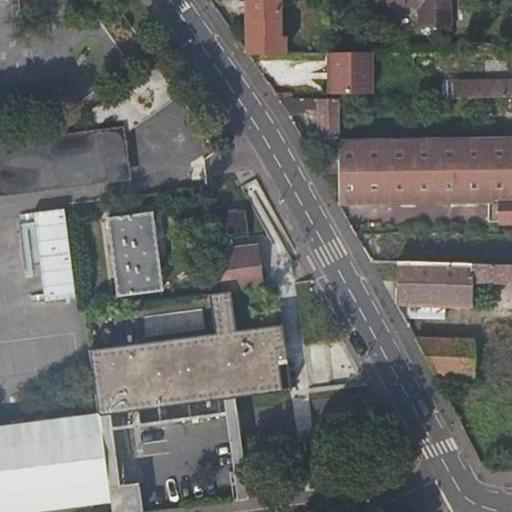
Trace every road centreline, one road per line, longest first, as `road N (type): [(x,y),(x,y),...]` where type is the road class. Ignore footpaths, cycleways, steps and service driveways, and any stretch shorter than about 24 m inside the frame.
road 1 (residential): [(175,0),(258,122),(400,366),(452,473)]
road 2 (unknown): [(411,390),(220,421),(192,445),(189,511)]
